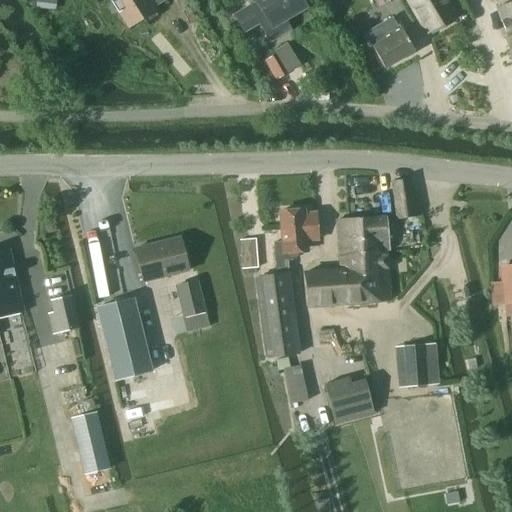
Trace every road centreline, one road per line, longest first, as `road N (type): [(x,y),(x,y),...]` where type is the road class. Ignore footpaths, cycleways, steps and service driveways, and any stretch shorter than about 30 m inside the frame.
road 1 (tertiary): [(0,171),(392,167),(511,181)]
road 2 (unclassified): [(0,119),(371,116),(511,130)]
road 3 (unknown): [(112,169),(130,274),(155,296),(174,341)]
road 4 (track): [(509,129),(472,0)]
